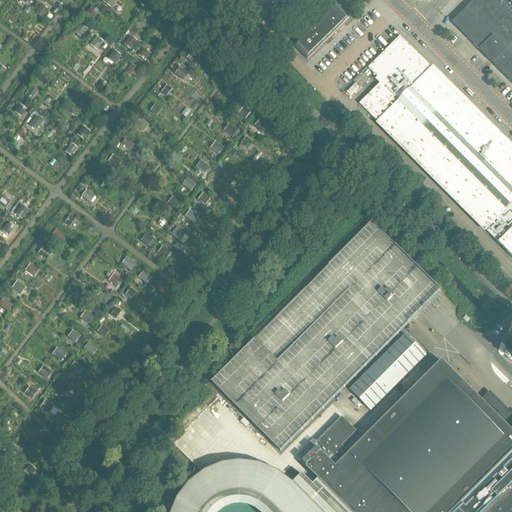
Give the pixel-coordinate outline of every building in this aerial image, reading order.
[(511,19),(499,7),(492,0),(475,0),(452,23),(479,51),(481,49),(494,62),(492,64),(511,83),(511,19)] [(511,0),(505,0),(499,7),(511,19),(511,0)] [(295,47),(308,60),(349,18),(337,5),(295,47)] [(42,6),(36,14),(42,18),(48,10),(42,6)] [(86,16),(91,20),(98,12),(92,8),(86,16)] [(74,33),(80,38),(86,30),(81,25),(74,33)] [(90,46),(96,51),(102,43),(97,38),(90,46)] [(124,45),(130,50),(135,44),(129,39),(124,45)] [(139,56),(144,61),(149,54),(144,50),(139,56)] [(108,60),(113,64),(119,57),(114,52),(108,60)] [(199,60),(191,54),(187,59),(195,66),(199,60)] [(394,59),(386,67),(403,84),(411,77),(394,59)] [(125,73),(130,78),(137,70),(131,65),(125,73)] [(386,67),(378,74),(396,92),(403,84),(386,67)] [(179,69),(175,75),(183,81),(187,75),(179,69)] [(378,74),(371,82),(388,100),(394,94),(396,92),(378,74)] [(360,75),(353,82),(359,88),(366,81),(360,75)] [(396,92),(394,94),(401,101),(418,83),(411,77),(403,84),(396,92)] [(371,82),(363,89),(381,107),(388,100),(371,82)] [(418,83),(401,101),(402,102),(408,108),(425,90),(418,83)] [(161,93),(166,97),(171,90),(166,87),(161,93)] [(25,96),(31,101),(37,93),(31,89),(25,96)] [(363,89),(355,97),(373,115),(381,107),(363,89)] [(425,90),(408,108),(411,110),(415,115),(432,98),(425,90)] [(381,107),(373,115),(381,123),(402,102),(401,101),(394,94),(388,100),(381,107)] [(432,98),(415,115),(419,119),(422,122),(439,105),(432,98)] [(402,102),(381,123),(389,132),(411,110),(408,108),(402,102)] [(439,105),(422,122),(428,127),(429,129),(446,112),(439,105)] [(15,113),(20,117),(25,111),(20,106),(15,113)] [(155,106),(150,112),(156,116),(161,110),(155,106)] [(245,110),(240,116),(245,119),(250,113),(245,110)] [(411,110),(389,132),(398,140),(419,119),(415,115),(411,110)] [(446,112),(429,129),(436,136),(453,119),(446,112)] [(30,126),(35,131),(41,122),(36,118),(30,126)] [(419,119),(398,140),(406,149),(428,127),(422,122),(419,119)] [(453,119),(436,136),(443,143),(460,126),(453,119)] [(135,126),(141,131),(146,124),(140,120),(135,126)] [(254,126),(261,133),(267,128),(260,121),(254,126)] [(224,131),(232,137),(236,132),(228,126),(224,131)] [(460,126),(443,143),(450,150),(467,133),(460,126)] [(428,127),(406,149),(415,157),(436,136),(429,129),(428,127)] [(78,137),(83,141),(89,133),(84,129),(78,137)] [(467,133),(450,150),(457,157),(474,140),(467,133)] [(436,136),(415,157),(423,166),(445,144),(443,143),(436,136)] [(122,144),(130,150),(134,145),(126,139),(122,144)] [(241,144),(248,150),(252,144),(246,139),(241,144)] [(474,140),(457,157),(464,164),(482,147),(474,140)] [(211,149),(219,155),(223,149),(215,143),(211,149)] [(445,144),(423,166),(432,174),(453,153),(445,144)] [(71,145),(65,153),(71,157),(77,149),(71,145)] [(482,147),(464,164),(471,171),(489,154),(482,147)] [(453,153),(432,174),(440,183),(461,161),(453,153)] [(489,154),(471,171),(478,178),(496,161),(489,154)] [(120,163),(113,157),(108,162),(116,168),(120,163)] [(461,161),(440,183),(449,191),(470,170),(461,161)] [(496,161),(478,178),(486,185),(503,168),(496,161)] [(196,168),(204,173),(208,168),(200,162),(196,168)] [(503,168),(486,185),(487,187),(493,192),(510,175),(503,168)] [(470,170),(449,191),(457,200),(478,178),(471,171),(470,170)] [(511,177),(510,175),(493,192),(500,200),(511,187),(511,177)] [(95,183),(100,187),(105,181),(100,177),(95,183)] [(478,178),(457,200),(466,208),(487,187),(486,185),(478,178)] [(194,186),(187,180),(182,185),(190,191),(194,186)] [(487,187),(466,208),(474,217),(495,195),(493,192),(487,187)] [(511,187),(500,200),(504,204),(507,207),(511,201),(511,187)] [(82,197),(90,203),(94,198),(86,192),(82,197)] [(198,201),(205,205),(209,200),(202,195),(198,201)] [(495,195),(474,217),(483,225),(504,204),(500,200),(495,195)] [(180,205),(172,198),(168,204),(176,210),(180,205)] [(504,204),(483,225),(491,234),(511,212),(511,211),(507,207),(504,204)] [(15,215),(21,219),(27,211),(22,207),(15,215)] [(185,217),(193,223),(197,218),(189,212),(185,217)] [(511,212),(491,234),(499,242),(507,234),(511,229),(511,212)] [(69,217),(65,223),(70,227),(74,220),(69,217)] [(157,224),(162,229),(166,223),(161,219),(157,224)] [(2,232),(8,236),(14,228),(8,224),(2,232)] [(372,224),(368,228),(212,383),(280,452),(440,292),(372,224)] [(172,236),(179,242),(184,236),(176,230),(172,236)] [(56,231),(52,237),(58,242),(62,236),(56,231)] [(511,238),(507,234),(499,242),(511,254),(511,238)] [(145,236),(141,242),(148,247),(152,241),(145,236)] [(170,254),(162,248),(158,253),(166,259),(170,254)] [(38,254),(47,260),(51,255),(43,249),(38,254)] [(134,265),(126,259),(122,264),(130,270),(134,265)] [(37,272),(30,266),(25,272),(33,278),(37,272)] [(151,278),(143,273),(139,278),(146,284),(151,278)] [(109,282),(117,288),(121,282),(113,276),(109,282)] [(13,288),(19,293),(23,288),(17,283),(13,288)] [(130,289),(126,295),(131,299),(135,294),(130,289)] [(95,300),(103,306),(107,300),(99,294),(95,300)] [(0,304),(0,306),(7,312),(11,306),(3,300),(0,304)] [(111,315),(115,319),(120,313),(115,309),(111,315)] [(81,319),(89,325),(93,319),(85,313),(81,319)] [(97,333),(104,338),(108,332),(101,327),(97,333)] [(68,338),(75,343),(79,337),(72,332),(68,338)] [(349,390),(371,412),(426,357),(405,335),(349,390)] [(84,350),(92,356),(96,350),(88,344),(84,350)] [(52,356),(60,362),(64,356),(56,350),(52,356)] [(70,369),(78,375),(82,370),(74,363),(70,369)] [(291,486),(316,511),(486,511),(460,486),(511,433),(511,432),(505,425),(511,418),(500,407),(489,396),(482,403),(442,363),(350,455),(342,446),(356,432),(342,418),(327,433),(299,461),(318,480),(313,486),(302,475),(291,486)] [(39,373),(47,379),(51,374),(43,368),(39,373)] [(70,388),(61,381),(55,388),(65,395),(70,388)] [(25,394),(32,399),(36,393),(29,388),(25,394)] [(41,407),(49,413),(53,408),(45,402),(41,407)] [(511,511),(511,433),(460,486),(486,511),(511,511)] [(13,448),(6,455),(10,460),(18,453),(13,448)] [(30,466),(24,472),(29,477),(35,471),(30,466)]
